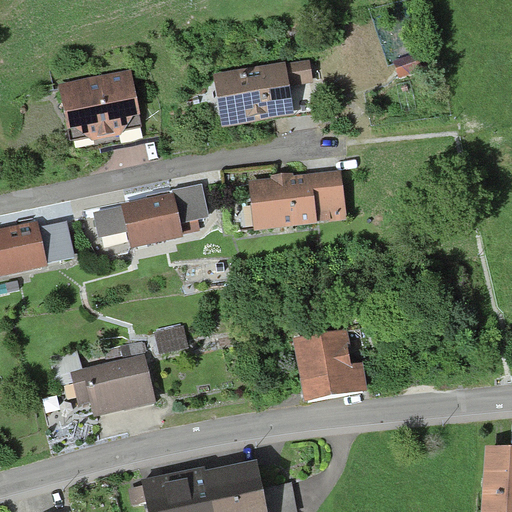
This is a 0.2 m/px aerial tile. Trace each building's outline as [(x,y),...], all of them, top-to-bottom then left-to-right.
[(412,58),(395,65),(400,78),(418,72),(412,58)] [(310,60),(286,64),(289,87),(313,83),(310,60)] [(289,87),(286,64),(213,76),(223,129),(295,117),(290,91),(289,87)] [(131,71),(59,86),(68,132),(75,130),(93,143),(121,137),(133,119),(140,117),(131,71)] [(341,172),(312,175),(317,225),(347,221),(341,172)] [(271,179),(249,182),(254,234),(317,227),(317,225),(312,175),(294,177),(294,175),(282,176),(270,177),(271,179)] [(172,192),(173,195),(174,194),(183,236),(200,232),(198,223),(209,220),(202,186),(172,192)] [(173,195),(121,205),(121,208),(127,233),(131,252),(184,241),(183,236),(174,194),(173,195)] [(127,233),(121,208),(94,214),(99,239),(127,233)] [(20,227),(0,231),(0,280),(48,270),(47,266),(39,229),(38,223),(20,227)] [(67,223),(39,229),(47,266),(75,260),(67,223)] [(183,326),(155,333),(160,357),(189,350),(183,326)] [(293,340),(305,406),(355,396),(368,394),(363,365),(351,367),(347,346),(350,345),(347,330),(293,340)] [(124,361),(71,373),(79,407),(90,404),(94,420),(134,410),(157,405),(142,342),(121,347),(124,361)] [(511,511),(511,450),(486,449),(482,511),(511,511)] [(207,473),(204,473),(212,511),(266,511),(257,463),(216,471),(207,473)] [(173,476),(141,482),(147,511),(212,511),(204,473),(207,473),(206,469),(173,476)]
